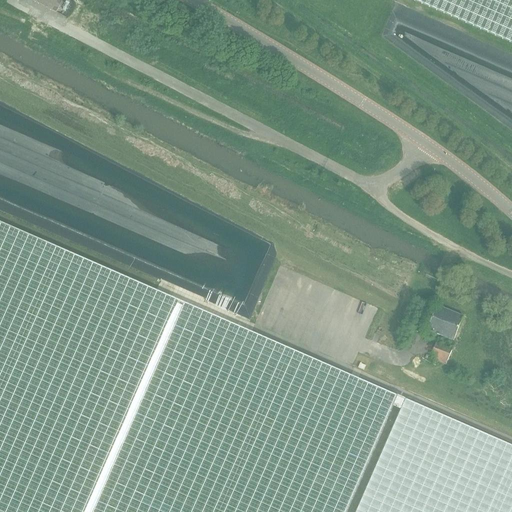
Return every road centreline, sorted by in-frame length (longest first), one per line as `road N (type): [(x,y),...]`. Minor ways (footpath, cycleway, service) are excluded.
road 1 (unclassified): [(368,186),(8,0)]
road 2 (unclassified): [(422,145),(193,0)]
road 3 (track): [(511,133),(438,75),(298,0)]
road 4 (unclassified): [(511,269),(446,240),(368,186)]
